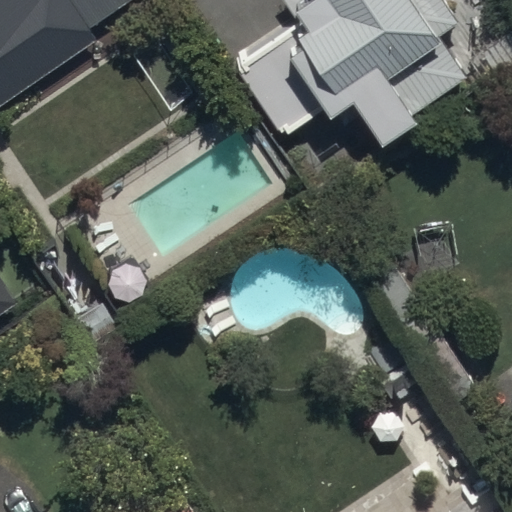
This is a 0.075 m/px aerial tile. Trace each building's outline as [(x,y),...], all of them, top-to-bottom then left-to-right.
[(0,0),(0,100),(70,54),(97,36),(90,26),(128,0),(0,0)] [(314,0),(235,53),(291,136),(354,95),(383,138),(469,80),(440,37),(461,23),(445,0),(314,0)] [(353,250),(452,396),(475,381),(376,235),(353,250)] [(0,296),(8,291),(0,278),(0,296)] [(212,511),(310,511),(264,441),(195,486),(212,511)] [(128,511),(198,511),(176,480),(128,511)] [(501,511),(491,497),(468,511),(501,511)]
